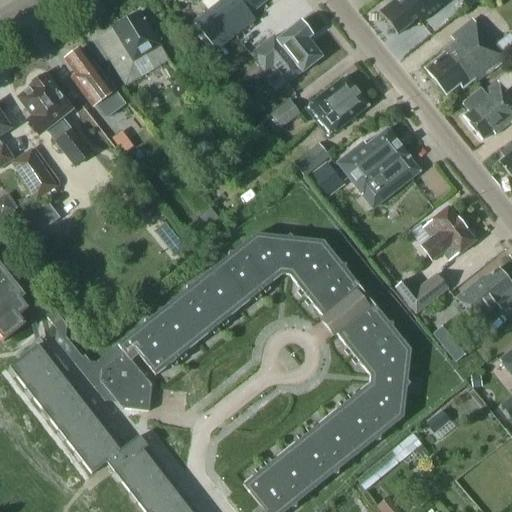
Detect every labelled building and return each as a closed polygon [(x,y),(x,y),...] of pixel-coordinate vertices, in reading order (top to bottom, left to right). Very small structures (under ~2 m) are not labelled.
[(234,0),(235,0),(228,5),(224,0),(222,0),(194,22),(216,50),(255,20),(250,15),(269,0),(234,0)] [(393,0),(377,14),(395,36),(415,21),(418,25),(443,5),(440,0),(439,0),(393,0)] [(460,0),(467,9),(478,0),(460,0)] [(493,0),(485,0),(470,12),(483,28),(503,12),(493,0)] [(151,36),(137,13),(112,28),(112,30),(87,45),(101,65),(109,61),(125,86),(167,61),(156,43),(159,41),(155,33),(151,36)] [(303,72),(305,74),(324,59),(309,40),(313,37),(302,22),(277,40),(275,37),(252,55),(266,73),(275,67),(288,84),(303,72)] [(443,52),(424,67),(450,98),(468,83),(496,60),(473,31),(445,53),(443,52)] [(80,50),(65,61),(75,76),(79,80),(74,84),(76,86),(83,95),(86,93),(105,119),(125,105),(92,61),(90,63),(80,50)] [(511,100),(507,95),(511,90),(511,69),(483,93),(481,92),(462,107),(468,114),(463,118),(482,141),(493,133),(497,138),(511,125),(511,100)] [(73,168),(83,161),(91,154),(73,131),(70,134),(59,120),(70,112),(43,78),(41,79),(39,77),(31,83),(33,86),(30,88),(31,90),(18,99),(33,119),(28,123),(39,137),(47,131),(56,143),(55,144),(73,168)] [(316,126),(357,94),(346,79),(304,111),(316,126)] [(357,94),(316,126),(328,142),(369,110),(357,94)] [(271,115),(280,128),(299,115),(289,102),(271,115)] [(0,118),(0,166),(9,161),(10,160),(0,144),(0,134),(7,130),(0,118)] [(365,146),(346,161),(338,167),(372,211),(419,174),(409,162),(410,161),(387,133),(367,149),(365,146)] [(127,141),(118,147),(123,155),(132,148),(127,141)] [(293,164),(304,178),(330,158),(319,144),(293,164)] [(502,161),(500,163),(511,178),(511,145),(501,154),(505,159),(502,161)] [(56,188),(32,150),(11,164),(35,202),(56,188)] [(327,200),(345,186),(327,163),(309,177),(327,200)] [(0,218),(1,220),(15,210),(5,196),(0,198),(0,218)] [(48,203),(22,222),(33,238),(59,219),(48,203)] [(430,240),(419,249),(431,263),(441,254),(449,263),(475,243),(447,208),(421,228),(430,240)] [(210,209),(185,229),(195,241),(220,222),(210,209)] [(173,220),(161,227),(177,254),(189,247),(173,220)] [(302,222),(271,248),(284,263),(315,237),(302,222)] [(320,244),(290,270),(308,291),(338,265),(320,244)] [(255,262),(234,280),(259,310),(280,292),(255,262)] [(338,265),(308,291),(325,312),(356,286),(338,265)] [(476,322),(497,306),(502,313),(511,305),(511,288),(498,271),(486,281),(485,279),(459,299),(476,322)] [(448,289),(436,274),(416,290),(406,279),(394,289),(416,316),(448,289)] [(234,280),(212,298),(237,328),(259,310),(234,280)] [(356,286),(325,312),(343,333),(374,307),(356,286)] [(212,298),(191,316),(216,345),(237,328),(212,298)] [(374,307),(343,333),(361,354),(391,328),(374,307)] [(191,316),(170,334),(194,363),(216,345),(191,316)] [(433,335),(455,364),(474,349),(452,320),(433,335)] [(391,328),(361,354),(378,375),(409,349),(391,328)] [(170,334),(148,352),(173,381),(194,363),(170,334)] [(148,352),(127,369),(152,399),(173,381),(148,352)] [(511,352),(500,362),(511,377),(511,352)] [(409,363),(385,383),(398,399),(422,379),(409,363)] [(127,369),(105,388),(130,417),(152,399),(127,369)] [(0,511),(54,511),(96,477),(69,445),(66,448),(0,370),(0,511)] [(481,375),(472,376),(472,386),(481,386),(481,375)] [(356,379),(333,399),(359,430),(382,411),(356,379)] [(511,419),(511,397),(501,405),(511,420),(511,419)] [(333,399),(311,417),(337,448),(359,430),(333,399)] [(441,411),(426,424),(435,434),(449,422),(441,411)] [(311,417),(291,434),(317,466),(337,448),(311,417)] [(291,434),(270,452),(296,483),(317,466),(291,434)] [(411,453),(421,445),(413,435),(357,481),(365,491),(411,453)] [(270,452),(248,470),(274,501),(296,483),(270,452)] [(248,470),(226,489),(245,511),(261,511),(274,501),(248,470)] [(216,511),(204,496),(185,511),(216,511)] [(376,508),(379,511),(401,511),(388,497),(376,508)]
